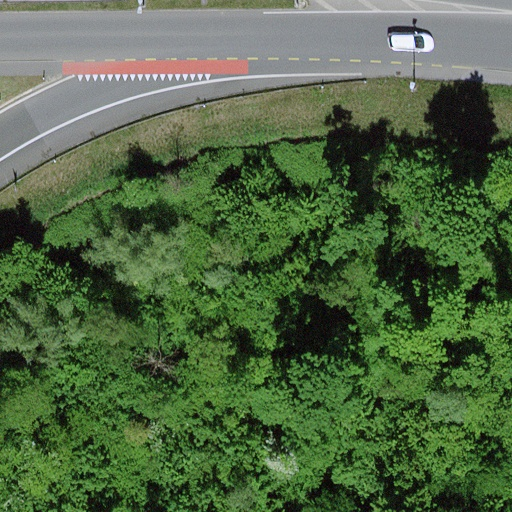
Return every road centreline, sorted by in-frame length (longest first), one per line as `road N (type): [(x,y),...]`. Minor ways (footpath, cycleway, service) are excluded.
road 1 (motorway): [(0,139),(156,69),(367,2)]
road 2 (secondary): [(367,2),(511,20)]
